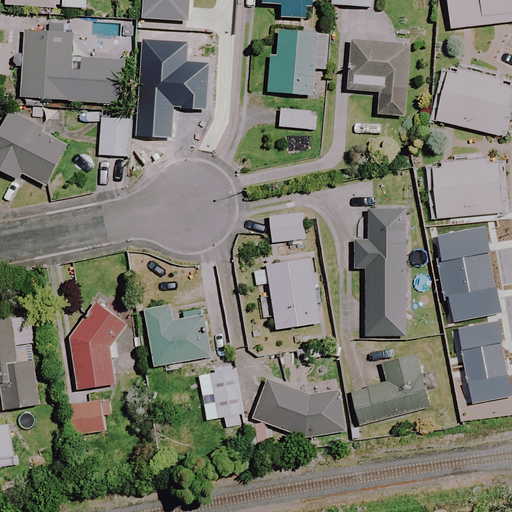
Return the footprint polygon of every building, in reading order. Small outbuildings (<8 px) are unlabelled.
[(7,0),(7,7),(89,11),(89,0),(7,0)] [(165,0),(166,78),(170,78),(170,95),(213,95),(212,11),(238,10),(237,0),(165,0)] [(316,0),(265,0),(265,6),(282,7),(282,20),(306,21),(307,8),(316,9),(316,0)] [(332,0),(332,7),(373,10),(374,0),(332,0)] [(511,0),(448,0),(452,31),(511,24),(511,0)] [(127,20),(96,20),(96,27),(78,27),(78,49),(127,49),(127,20)] [(320,33),(276,29),(275,46),(279,46),(278,58),(272,57),(269,94),(313,97),(315,71),(324,72),(326,52),(318,52),(320,33)] [(73,58),(74,37),(28,34),(27,54),(18,54),(17,66),(26,66),(24,99),(70,102),(71,83),(95,85),(96,59),(73,58)] [(411,47),(354,42),(350,92),(379,94),(378,116),(406,118),(411,47)] [(511,88),(511,84),(449,70),(436,122),(500,138),(511,88)] [(317,113),(281,110),(280,129),(315,132),(317,113)] [(48,131),(11,112),(7,119),(0,115),(0,171),(20,182),(24,175),(47,187),(67,150),(44,138),(48,131)] [(132,122),(103,120),(100,157),(129,159),(132,122)] [(504,214),(499,160),(433,166),(438,221),(504,214)] [(408,209),(370,208),(370,241),(355,241),(355,270),(366,270),(366,338),(409,338),(408,209)] [(303,241),(300,215),(271,219),(274,245),(303,241)] [(310,253),(262,258),(266,286),(272,285),(277,331),(319,326),(310,253)] [(105,301),(97,294),(71,329),(77,391),(119,385),(113,346),(134,318),(110,296),(105,301)] [(210,360),(200,301),(145,311),(155,369),(163,367),(164,374),(180,372),(178,365),(210,360)] [(43,406),(31,317),(0,320),(0,385),(1,385),(4,412),(43,406)] [(433,408),(420,356),(385,365),(390,383),(352,393),(361,427),(433,408)] [(243,416),(235,371),(211,375),(219,420),(243,416)] [(270,382),(256,421),(306,440),(347,430),(338,392),(307,395),(270,382)] [(482,413),(478,388),(463,390),(466,415),(482,413)] [(113,415),(110,400),(66,408),(71,438),(106,432),(103,417),(113,415)] [(265,425),(246,429),(252,457),(271,453),(265,425)] [(0,468),(18,466),(11,427),(0,428),(0,468)]
